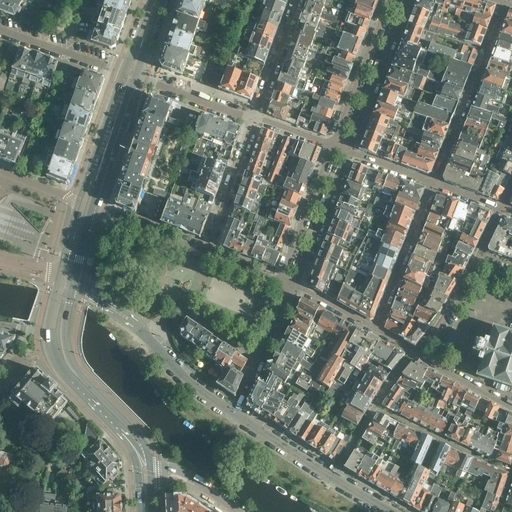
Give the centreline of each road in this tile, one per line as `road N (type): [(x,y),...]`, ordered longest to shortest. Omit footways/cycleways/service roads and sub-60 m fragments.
road 1 (tertiary): [(233,413),(195,386),(151,336),(67,278)]
road 2 (residential): [(434,184),(506,2)]
road 3 (secondary): [(148,464),(138,433),(89,386),(55,329)]
road 4 (residential): [(344,149),(403,0)]
road 5 (residential): [(389,0),(330,146)]
road 6 (residential): [(434,184),(375,328)]
road 7 (secondary): [(52,337),(58,367),(126,438),(135,462)]
road 8 (residential): [(294,286),(344,149)]
road 9 (residential): [(330,146),(278,281)]
road 10 (residential): [(255,117),(205,251)]
road 11 (secondary): [(87,206),(130,73)]
road 12 (residential): [(130,73),(0,29)]
road 13 (residential): [(255,117),(130,73)]
road 14 (residential): [(87,206),(205,251)]
road 15 (residential): [(296,0),(255,117)]
